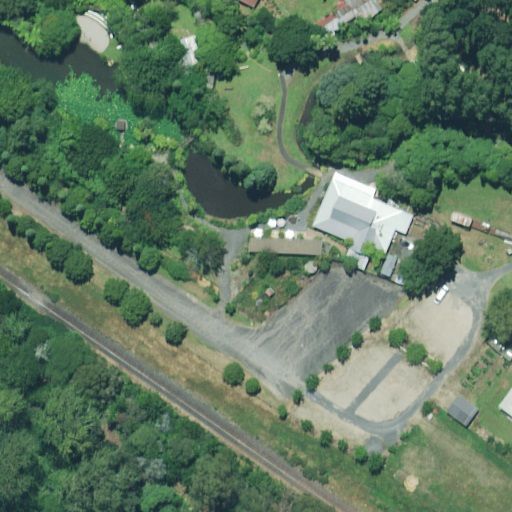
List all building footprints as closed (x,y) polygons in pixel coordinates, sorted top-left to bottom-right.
[(341,29),(334,16),(317,25),(324,39),(341,29)] [(194,61),(188,40),(175,44),(182,65),(194,61)] [(416,216),(336,180),(315,226),(354,244),(349,256),(353,258),(350,265),(366,273),(374,254),(368,252),(370,246),(388,254),(399,230),(408,234),(416,216)] [(476,220),(457,213),(453,221),(472,229),(476,220)] [(429,227),(418,224),(415,235),(426,239),(429,227)] [(323,256),(324,242),(311,241),(252,238),(252,253),(323,256)] [(378,275),(407,289),(413,276),(397,268),(399,264),(386,258),(378,275)] [(320,264),(309,261),(306,272),(317,275),(320,264)] [(374,357),(364,347),(356,354),(366,365),(374,357)] [(511,394),(502,408),(511,415),(511,394)]
